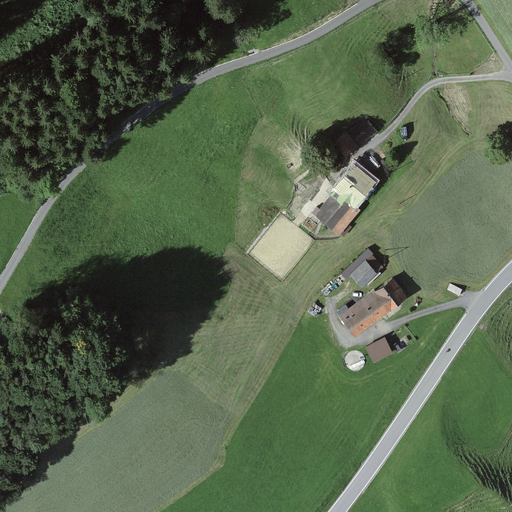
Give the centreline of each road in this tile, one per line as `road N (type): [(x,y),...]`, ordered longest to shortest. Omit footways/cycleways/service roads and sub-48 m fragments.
road 1 (unclassified): [(0,288),(59,189),(111,138),(199,79),(313,37),(375,0)]
road 2 (tertiary): [(337,511),(457,337),(511,272)]
